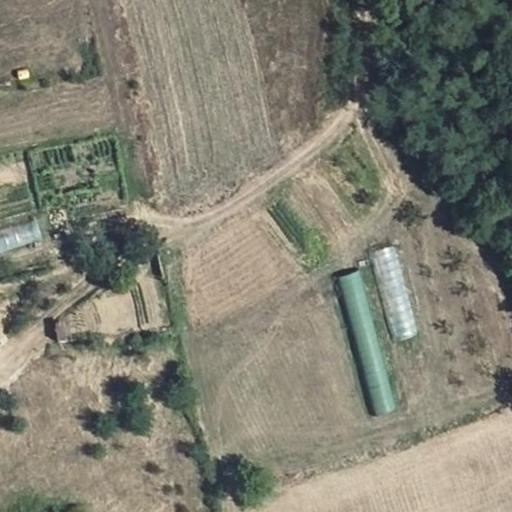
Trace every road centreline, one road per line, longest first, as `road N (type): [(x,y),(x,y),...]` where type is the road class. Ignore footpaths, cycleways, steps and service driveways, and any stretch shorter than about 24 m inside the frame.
road 1 (track): [(356,91),(342,118),(285,173),(207,223),(114,260),(0,356)]
road 2 (track): [(352,0),(356,91),(369,134),(511,312)]
